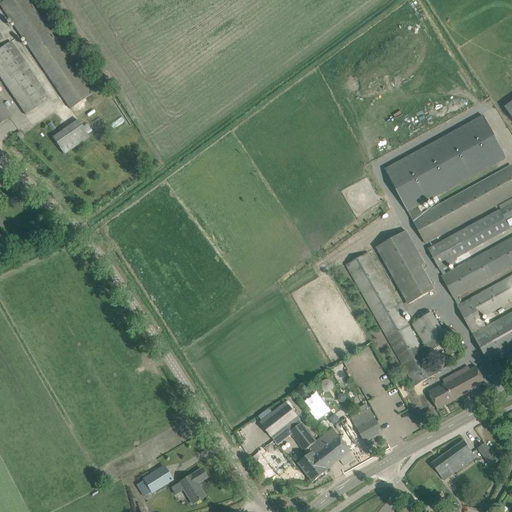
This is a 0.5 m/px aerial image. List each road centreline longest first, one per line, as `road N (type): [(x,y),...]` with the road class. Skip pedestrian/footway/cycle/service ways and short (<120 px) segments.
road 1 (unclassified): [(262,504),(95,249),(0,155)]
road 2 (secondary): [(383,462),(511,391)]
